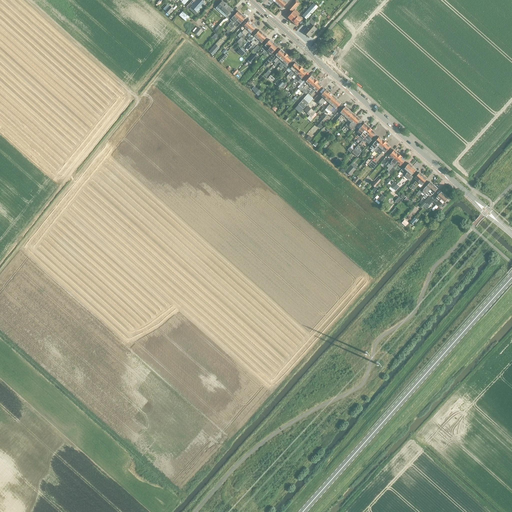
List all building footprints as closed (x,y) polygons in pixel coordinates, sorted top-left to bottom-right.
[(204,7),(206,4),(201,0),(192,0),(186,7),(195,14),(197,12),(203,5),(204,7)] [(282,0),(278,5),(282,9),(289,0),(282,0)] [(228,19),(232,14),(230,12),(232,10),(222,1),(217,7),(227,15),(225,17),(228,19)] [(293,10),(299,3),(296,1),(290,7),(293,10)] [(314,3),(311,6),(302,16),(306,19),(317,7),(314,3)] [(170,5),(165,9),(169,14),(174,9),(170,5)] [(182,10),(179,15),(186,19),(189,14),(182,10)] [(238,11),(233,17),(230,20),(232,21),(228,25),(230,27),(242,14),(238,11)] [(287,17),(292,21),(297,15),(293,11),(287,17)] [(246,18),(242,14),(230,27),(232,29),(238,22),(240,24),(246,18)] [(297,15),(292,21),(296,25),(302,19),(297,15)] [(309,37),(316,29),(312,26),(315,22),(310,18),(306,23),(309,25),(303,32),(309,37)] [(242,35),(252,24),(249,20),(243,26),(245,28),(242,33),(241,32),(237,36),(240,38),(242,35)] [(256,27),(252,24),(242,35),(244,37),(245,35),(245,36),(249,31),(251,33),(256,27)] [(198,36),(202,31),(198,27),(194,32),(198,36)] [(251,44),(253,45),(263,33),(259,30),(254,36),(255,37),(254,39),(254,40),(252,42),(251,44)] [(267,37),(263,33),(253,45),(251,46),(253,48),(255,45),(256,45),(259,41),(261,43),(267,37)] [(240,48),(246,42),(241,37),(237,42),(240,45),(238,46),(240,48)] [(262,53),(263,54),(274,43),(270,39),(264,45),(267,47),(263,52),(262,53)] [(274,44),(274,43),(263,54),(265,56),(268,52),(271,55),(278,47),(277,46),(278,45),(275,43),(274,44)] [(271,68),(274,64),(284,52),(281,49),(275,55),(277,57),(274,61),(269,66),(271,68)] [(284,52),(274,64),(276,66),(277,64),(279,62),(281,64),(288,56),(284,52)] [(257,57),(254,54),(248,61),(251,64),(257,57)] [(266,66),(275,56),(273,55),(264,64),(266,66)] [(292,59),(288,56),(281,64),(279,66),(281,67),(283,65),(286,68),(288,66),(287,65),(292,59)] [(287,76),(289,78),(299,66),(295,62),(293,65),(292,64),(287,68),(289,70),(290,68),(292,70),(287,76)] [(303,69),(299,66),(289,78),(290,79),(296,73),(298,75),(303,69)] [(303,69),(298,75),(293,81),(292,82),(293,83),(294,82),(299,77),(301,78),(307,72),(303,69)] [(311,76),(308,79),(306,77),(303,80),(300,83),(302,85),(305,82),(307,84),(304,88),(302,89),(304,91),(303,92),(314,79),(311,76)] [(314,79),(303,92),(305,93),(308,90),(310,91),(309,92),(309,93),(318,82),(314,79)] [(282,88),(286,84),(282,80),(277,86),(279,88),(280,88),(281,89),(282,88)] [(322,86),(318,82),(309,93),(311,94),(314,90),(317,92),(322,86)] [(318,103),(319,104),(330,93),(326,89),(320,95),(323,97),(319,101),(319,102),(318,103)] [(333,96),(330,93),(319,104),(321,106),(322,104),(326,100),(328,102),(333,96)] [(337,99),(333,96),(328,102),(330,104),(326,108),(325,110),(327,111),(337,99)] [(303,109),(308,103),(303,99),(298,105),(303,109)] [(341,103),(337,99),(327,111),(328,112),(330,111),(333,107),(336,109),(341,103)] [(337,120),(338,121),(349,110),(345,106),(340,112),(342,114),(337,120)] [(313,119),(317,114),(315,112),(316,111),(314,109),(313,111),(311,109),(308,112),(310,114),(309,115),(313,119)] [(349,110),(338,121),(339,122),(335,125),(337,127),(339,124),(340,123),(345,118),(347,119),(352,113),(349,110)] [(352,113),(347,119),(349,121),(345,126),(341,130),(343,131),(346,128),(356,116),(352,113)] [(323,125),(330,118),(327,115),(320,122),(323,125)] [(360,120),(356,116),(346,128),(347,129),(349,128),(353,124),(355,126),(360,120)] [(359,137),(362,133),(368,127),(364,123),(357,131),(359,133),(357,135),(359,137)] [(371,130),(368,127),(362,133),(364,134),(358,142),(359,143),(359,144),(371,130)] [(375,133),(371,130),(359,144),(361,146),(368,138),(370,139),(375,133)] [(372,152),(374,150),(375,148),(383,140),(379,137),(374,143),(376,145),(371,150),(372,152)] [(383,140),(375,148),(374,150),(377,154),(386,143),(383,140)] [(386,143),(377,154),(375,157),(376,158),(383,151),(385,153),(390,147),(386,143)] [(386,163),(387,165),(398,153),(394,150),(388,156),(391,158),(387,162),(386,163)] [(401,157),(398,153),(387,165),(388,165),(389,163),(391,165),(391,166),(392,167),(401,157)] [(333,162),(338,165),(342,161),(338,157),(333,162)] [(405,160),(401,157),(392,167),(387,173),(390,174),(394,169),(394,168),(398,164),(400,166),(405,160)] [(371,161),(368,164),(368,165),(373,169),(377,164),(372,160),(371,161)] [(350,175),(358,167),(353,162),(345,170),(350,175)] [(408,163),(403,169),(402,168),(399,171),(402,174),(400,176),(402,178),(404,176),(412,166),(408,163)] [(416,170),(412,166),(404,176),(409,181),(412,177),(411,175),(416,170)] [(423,176),(419,172),(414,178),(416,180),(412,184),(411,184),(408,187),(410,189),(413,186),(414,186),(423,176)] [(427,179),(423,176),(414,186),(412,188),(414,189),(419,183),(421,185),(427,179)] [(399,186),(397,185),(394,182),(390,186),(395,190),(399,186)] [(430,182),(424,188),(425,188),(423,190),(421,188),(418,192),(420,194),(421,193),(424,195),(433,185),(430,182)] [(433,185),(424,195),(423,197),(424,199),(430,193),(432,195),(437,189),(433,185)] [(440,191),(435,197),(436,198),(434,200),(429,196),(424,201),(429,206),(431,203),(434,206),(435,204),(444,195),(440,191)] [(444,195),(435,204),(439,208),(448,198),(444,195)]
